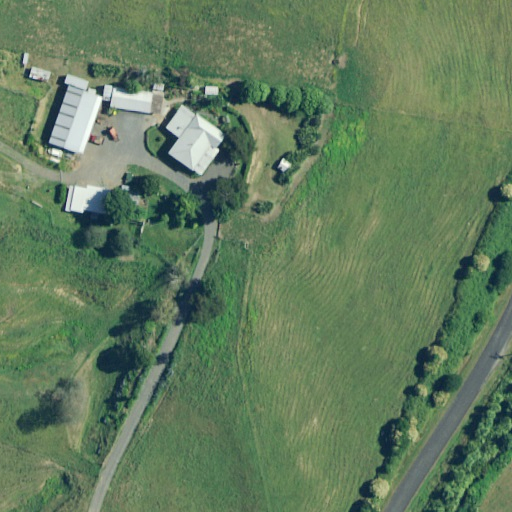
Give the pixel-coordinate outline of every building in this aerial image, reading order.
[(52,74),(34,69),(31,79),(50,84),(52,74)] [(66,85),(70,87),(50,145),(84,156),(103,99),(86,93),(90,83),(78,79),(69,76),(66,85)] [(166,96),(106,87),(104,101),(113,102),(112,108),(162,116),(166,96)] [(226,136),(183,107),(167,130),(180,139),(169,155),(201,177),(219,151),(217,150),(226,136)] [(142,194),(130,193),(129,203),(141,205),(142,194)]
